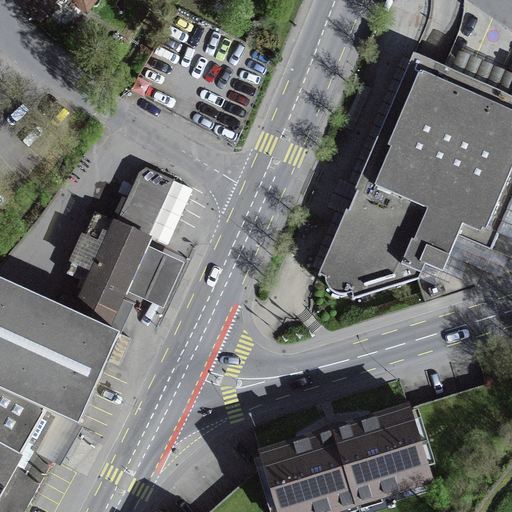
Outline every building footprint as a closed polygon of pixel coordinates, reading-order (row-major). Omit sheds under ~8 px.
[(43,0),(26,0),(23,6),(42,19),(52,6),(43,0)] [(76,0),(86,7),(88,5),(93,8),(97,7),(102,0),(76,0)] [(491,250),(511,201),(511,96),(444,67),(431,62),(413,54),(355,192),(357,193),(353,202),(349,211),(346,210),(318,276),(321,277),(321,276),(325,277),(325,279),(326,281),(326,284),(327,286),(329,288),(331,291),(334,293),(337,294),(341,295),(343,295),(345,295),(349,294),(351,293),(353,297),(352,297),(352,299),(419,279),(425,264),(442,271),(452,249),(458,236),(491,250)] [(93,272),(74,313),(119,334),(132,305),(119,299),(148,237),(173,181),(146,168),(121,225),(95,213),(72,263),(93,272)] [(182,262),(147,246),(127,292),(163,309),(182,262)] [(0,279),(0,388),(75,422),(79,424),(119,334),(74,313),(0,279)] [(428,288),(431,297),(441,293),(439,285),(428,288)] [(335,432),(357,502),(431,479),(419,439),(497,415),(488,384),(335,432)] [(0,511),(22,511),(75,422),(0,388),(0,511)] [(323,511),(357,502),(335,432),(260,453),(264,464),(224,499),(235,511),(257,511),(274,497),(278,511),(323,511)] [(235,511),(224,499),(209,511),(235,511)]
